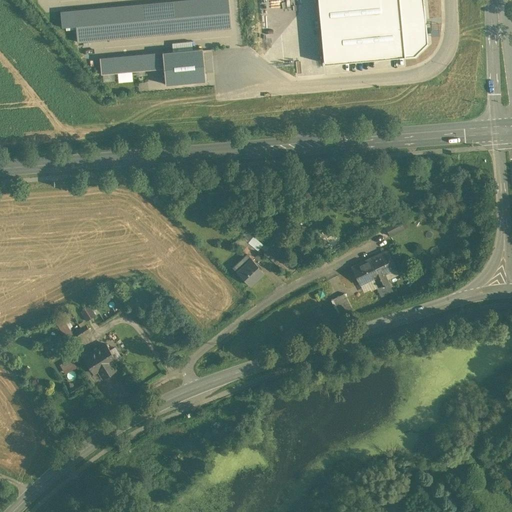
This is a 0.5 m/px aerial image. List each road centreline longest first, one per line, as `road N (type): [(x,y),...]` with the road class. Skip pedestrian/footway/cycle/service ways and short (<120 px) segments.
road 1 (secondary): [(12,511),(88,445),(164,400),(457,298)]
road 2 (primary): [(0,168),(496,130)]
road 3 (unclassified): [(451,0),(448,48),(426,71),(280,87),(240,69)]
road 4 (secondary): [(495,0),(496,130)]
